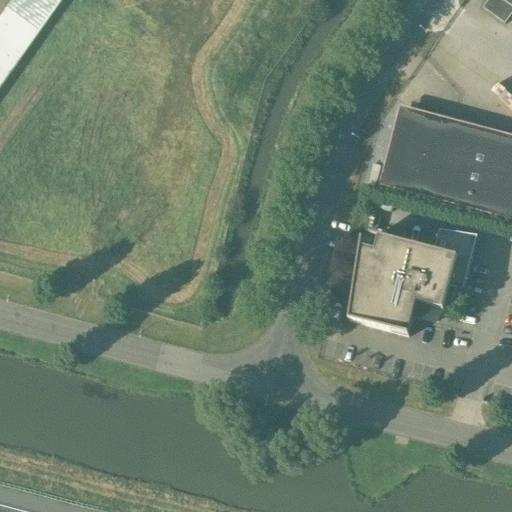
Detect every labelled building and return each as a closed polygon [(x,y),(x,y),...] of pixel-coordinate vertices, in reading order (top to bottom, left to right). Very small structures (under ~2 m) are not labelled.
[(0,0),(0,85),(60,0),(0,0)] [(511,0),(489,0),(483,9),(505,25),(511,15),(511,0)] [(385,167),(380,187),(511,222),(511,137),(420,113),(385,167)] [(369,215),(365,231),(377,234),(381,218),(369,215)] [(361,248),(349,322),(409,338),(410,337),(408,336),(413,318),(413,316),(419,318),(423,305),(432,307),(443,310),(442,311),(444,312),(450,289),(464,292),(473,258),(477,242),(478,238),(440,233),(437,244),(435,253),(430,252),(378,238),(378,240),(379,240),(376,253),(362,249),(363,248),(361,248)]
